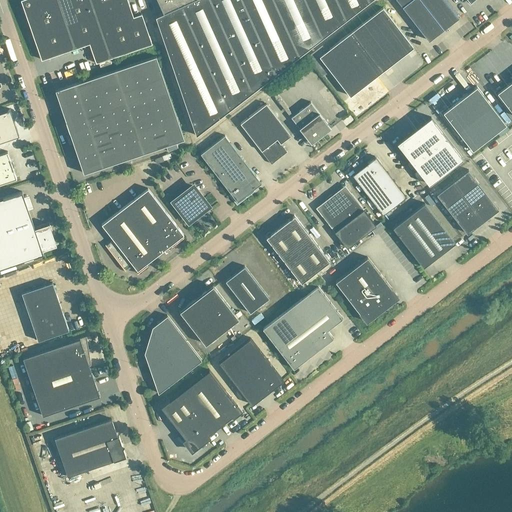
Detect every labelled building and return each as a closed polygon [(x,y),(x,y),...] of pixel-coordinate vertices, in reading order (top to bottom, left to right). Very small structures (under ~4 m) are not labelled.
[(75,48),(58,0),(32,0),(34,6),(25,9),(26,15),(36,43),(42,59),(63,52),(75,48)] [(104,38),(90,0),(58,0),(75,48),(89,43),(103,38),(104,38)] [(152,44),(142,13),(133,16),(127,0),(90,0),(104,38),(103,38),(109,57),(96,62),(96,63),(152,44)] [(228,110),(181,5),(179,0),(158,0),(164,12),(163,13),(155,16),(196,135),(229,110),(228,110)] [(252,92),(210,0),(179,0),(181,5),(228,110),(229,110),(252,92)] [(275,73),(242,0),(210,0),(252,92),(275,74),(275,73)] [(299,55),(273,0),(242,0),(275,73),(275,74),(299,56),(299,55)] [(322,37),(305,0),(273,0),(299,55),(299,56),(322,38),(322,37)] [(346,19),(336,0),(305,0),(322,37),(322,38),(346,19)] [(369,1),(368,0),(336,0),(346,19),(369,1)] [(444,29),(421,0),(408,0),(402,5),(429,40),(444,29)] [(459,17),(445,0),(421,0),(444,29),(459,17)] [(413,46),(383,7),(351,31),(382,71),(414,46),(413,46)] [(382,71),(351,31),(327,50),(319,56),(350,95),(382,71)] [(323,45),(308,57),(312,61),(317,58),(319,56),(327,50),(323,45)] [(184,138),(156,55),(55,89),(66,120),(66,121),(69,131),(84,173),(184,138)] [(317,58),(312,61),(323,76),(328,72),(317,58)] [(511,80),(508,84),(497,92),(503,100),(511,111),(511,80)] [(506,124),(477,86),(453,104),(443,112),(453,125),(473,150),(506,124)] [(327,123),(311,102),(291,117),(311,142),(315,139),(316,138),(321,135),(331,127),(327,123)] [(291,135),(266,103),(240,123),(262,150),(261,151),(271,163),(287,151),(281,143),(291,135)] [(10,108),(0,111),(0,141),(19,135),(10,108)] [(463,158),(431,117),(432,118),(399,144),(398,142),(398,143),(429,184),(463,158)] [(212,169),(236,150),(225,135),(200,153),(212,169)] [(261,183),(236,150),(212,169),(214,171),(231,194),(237,202),(249,193),(253,189),(261,183)] [(17,178),(13,168),(11,162),(7,151),(0,153),(0,183),(6,181),(17,178)] [(407,196),(376,157),(353,175),(383,214),(407,196)] [(436,194),(467,233),(499,209),(468,169),(436,194)] [(347,247),(377,225),(345,184),(333,194),(332,192),(327,197),(328,198),(316,207),(347,247)] [(208,205),(193,186),(174,201),(189,220),(196,214),(201,211),(208,205)] [(183,234),(148,188),(102,224),(105,228),(114,239),(106,245),(106,244),(105,244),(124,269),(125,269),(124,268),(131,262),(132,264),(137,269),(139,272),(138,272),(138,273),(148,265),(147,265),(145,264),(147,263),(169,245),(170,244),(172,246),(171,246),(172,247),(173,246),(177,243),(184,237),(183,237),(183,238),(181,236),(183,235),(183,234)] [(54,237),(49,223),(35,228),(28,208),(24,195),(22,191),(0,198),(0,268),(43,253),(42,250),(56,245),(54,237)] [(424,203),(393,227),(423,266),(423,267),(455,242),(424,203)] [(266,237),(301,283),(330,261),(294,215),(279,226),(266,237)] [(398,296),(395,293),(367,256),(335,281),(366,321),(395,300),(398,297),(398,296)] [(269,297),(245,266),(226,280),(250,312),(269,297)] [(69,330),(52,281),(21,292),(38,340),(69,330)] [(239,318),(213,285),(180,311),(206,344),(239,318)] [(327,330),(342,318),(318,286),(263,328),(293,367),(296,365),(295,365),(310,353),(311,354),(314,351),(314,350),(329,339),(330,339),(333,337),(327,330)] [(202,359),(167,315),(152,326),(144,352),(158,393),(202,359)] [(251,323),(255,328),(265,321),(261,316),(251,323)] [(91,362),(87,338),(86,335),(70,341),(23,358),(42,415),(99,396),(89,365),(91,365),(91,362)] [(283,380),(250,337),(219,362),(252,404),(283,380)] [(233,418),(243,410),(237,403),(236,404),(209,369),(161,406),(185,438),(182,440),(192,452),(211,437),(209,434),(232,416),(233,418)] [(123,448),(124,445),(122,444),(119,435),(117,436),(111,418),(55,438),(67,475),(113,460),(114,460),(126,456),(123,448)] [(37,433),(56,426),(55,421),(35,428),(37,433)] [(184,447),(181,451),(189,457),(192,453),(184,447)]
